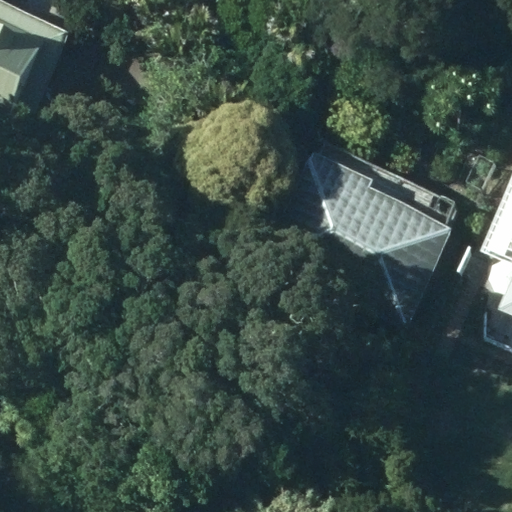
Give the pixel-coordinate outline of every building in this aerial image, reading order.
[(0,0),(0,104),(41,124),(86,30),(24,0),(0,0)] [(341,95),(343,124),(364,123),(362,94),(341,95)] [(419,332),(469,228),(386,188),(393,176),(334,148),(278,262),(419,332)] [(202,196),(231,210),(250,169),(220,156),(202,196)] [(511,290),(499,318),(511,324),(511,290)]
